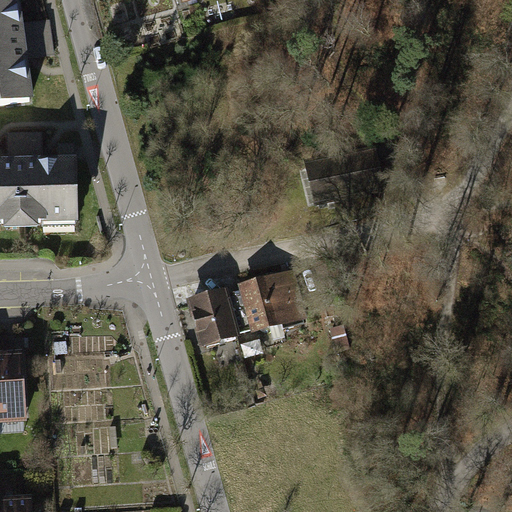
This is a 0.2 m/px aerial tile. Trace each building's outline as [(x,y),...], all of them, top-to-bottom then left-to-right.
[(0,0),(0,103),(40,100),(29,0),(20,0),(10,1),(10,0),(0,0)] [(370,149),(302,163),(311,204),(379,191),(370,149)] [(71,163),(0,166),(0,231),(74,227),(71,163)] [(288,275),(231,288),(242,334),(299,321),(288,275)] [(223,289),(183,298),(194,349),(235,340),(223,289)] [(0,426),(28,424),(24,356),(0,357),(0,426)]
